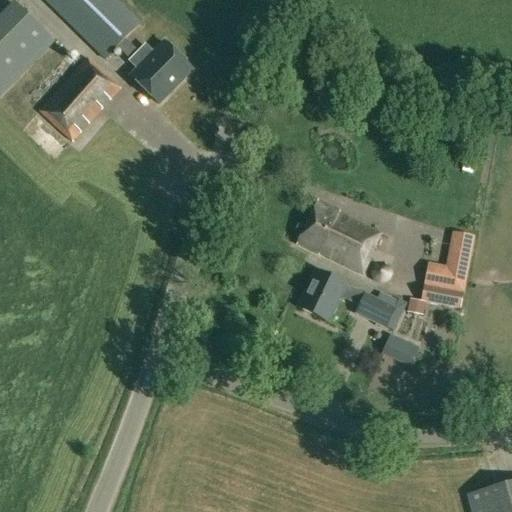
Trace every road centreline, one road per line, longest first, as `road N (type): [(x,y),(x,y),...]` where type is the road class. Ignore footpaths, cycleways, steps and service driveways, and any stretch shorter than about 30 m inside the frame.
road 1 (unclassified): [(154,360),(263,0)]
road 2 (unclassified): [(511,430),(411,441),(371,434),(154,360)]
road 3 (unclassified): [(97,511),(154,360)]
